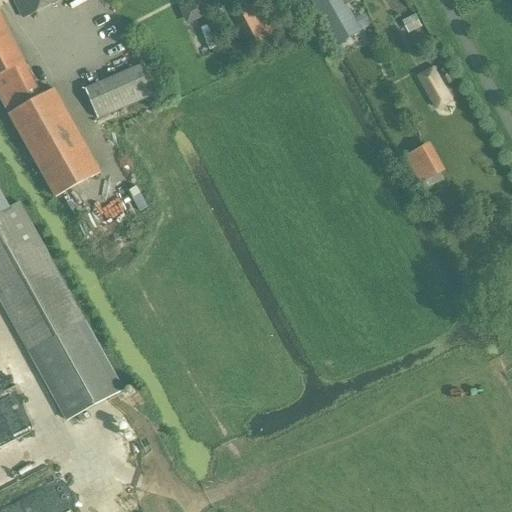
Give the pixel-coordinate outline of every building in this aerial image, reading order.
[(60,0),(13,0),(22,18),(60,0)] [(345,6),(355,0),(312,0),(337,45),(360,32),(345,6)] [(156,95),(144,65),(85,92),(97,121),(156,95)] [(434,67),(417,77),(435,110),(453,101),(445,87),(453,83),(446,68),(438,73),(434,67)] [(55,88),(51,90),(11,113),(59,196),(102,171),(55,88)] [(430,143),(403,158),(419,186),(445,171),(430,143)] [(0,298),(28,351),(68,423),(124,392),(85,320),(20,204),(10,210),(0,192),(0,298)]
